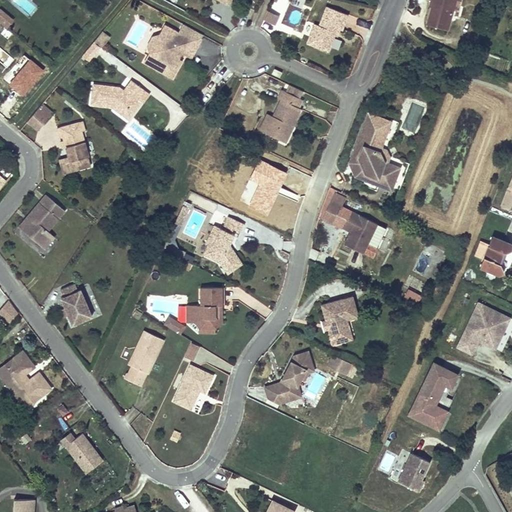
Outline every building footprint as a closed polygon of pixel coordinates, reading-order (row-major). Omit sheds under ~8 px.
[(447,30),(455,0),(430,0),(430,1),(433,2),(432,6),(426,24),(447,30)] [(341,29),(347,14),(326,6),(319,25),(314,24),(310,36),(321,40),(318,47),(328,51),(334,35),(337,27),(339,29),(341,29)] [(14,19),(0,7),(0,21),(7,27),(14,19)] [(263,18),(275,24),(279,15),(267,9),(263,18)] [(191,57),(198,44),(165,26),(160,35),(162,42),(157,50),(150,53),(145,62),(172,76),(180,61),(177,59),(181,51),(191,57)] [(109,36),(102,31),(100,34),(106,39),(109,36)] [(100,46),(106,39),(100,34),(94,42),(100,46)] [(162,42),(160,35),(152,36),(147,46),(150,53),(157,50),(162,42)] [(318,47),(321,40),(310,36),(307,43),(318,47)] [(92,57),(100,46),(94,42),(86,51),(92,57)] [(89,61),(92,57),(86,51),(82,55),(89,61)] [(279,77),(281,72),(274,69),(271,73),(279,77)] [(136,100),(144,89),(131,80),(124,90),(119,87),(93,84),(91,104),(112,106),(112,104),(115,105),(126,112),(135,99),(136,100)] [(287,84),(285,89),(301,96),(303,90),(287,84)] [(292,126),(301,109),(298,107),(302,99),(294,95),(282,90),(278,98),(281,100),(273,116),(265,133),(281,140),(289,124),(292,126)] [(12,92),(0,105),(0,110),(9,118),(23,102),(12,92)] [(128,118),(140,102),(136,100),(135,99),(126,112),(115,105),(112,104),(112,106),(128,118)] [(47,115),(50,111),(42,104),(36,110),(32,115),(43,124),(49,117),(47,115)] [(265,133),(273,116),(268,113),(260,130),(265,133)] [(399,167),(383,161),(383,160),(379,152),(390,122),(368,113),(353,154),(364,179),(365,179),(371,182),(378,184),(391,189),(399,167)] [(43,124),(32,115),(27,121),(38,130),(43,124)] [(81,131),(79,123),(57,129),(60,137),(63,136),(64,140),(69,157),(70,161),(67,167),(68,172),(91,165),(81,131)] [(285,142),(292,126),(289,124),(281,140),(285,142)] [(389,156),(385,149),(379,152),(383,160),(389,158),(389,156)] [(364,179),(353,154),(350,163),(355,176),(364,179)] [(70,161),(69,157),(59,159),(63,173),(68,172),(67,167),(70,161)] [(511,175),(501,204),(511,208),(511,175)] [(378,184),(371,182),(365,179),(362,185),(376,190),(378,184)] [(318,216),(334,223),(346,194),(330,187),(318,216)] [(47,230),(65,210),(47,195),(29,215),(31,217),(21,229),(41,246),(52,233),(47,230)] [(350,231),(358,214),(351,211),(343,228),(350,231)] [(377,248),(386,228),(358,214),(350,231),(344,244),(363,253),(367,243),(377,248)] [(21,229),(31,217),(29,215),(19,227),(21,229)] [(229,245),(234,234),(230,233),(232,228),(240,232),(244,224),(229,217),(223,229),(215,225),(206,243),(208,244),(204,254),(220,262),(225,268),(234,262),(228,252),(226,251),(223,250),(225,246),(228,247),(229,245)] [(44,248),(54,236),(52,233),(41,246),(44,248)] [(511,246),(506,233),(496,238),(492,236),(480,267),(498,274),(500,274),(502,273),(508,268),(510,265),(511,260),(511,246)] [(227,272),(241,263),(229,245),(228,247),(226,251),(228,252),(234,262),(225,268),(227,272)] [(316,260),(319,251),(312,248),(308,257),(316,260)] [(92,316),(81,289),(78,290),(75,283),(61,289),(64,297),(61,298),(72,324),(92,316)] [(219,315),(219,305),(222,305),(222,287),(200,287),(200,305),(194,305),(194,322),(198,327),(206,326),(210,323),(215,329),(222,322),(222,318),(219,315)] [(419,301),(422,293),(409,289),(406,297),(419,301)] [(345,318),(358,314),(352,296),(321,305),(325,320),(325,322),(328,330),(332,345),(346,341),(344,333),(346,326),(344,321),(345,318)] [(0,307),(0,313),(8,322),(19,312),(7,300),(0,307)] [(498,342),(509,318),(478,303),(464,334),(457,347),(471,354),(478,341),(482,343),(485,335),(498,342)] [(358,317),(358,314),(345,318),(344,321),(346,326),(344,333),(346,341),(353,339),(348,320),(358,317)] [(215,333),(215,329),(210,323),(206,326),(198,327),(198,333),(215,333)] [(148,373),(164,339),(144,330),(136,348),(138,349),(136,352),(133,354),(130,361),(132,366),(128,373),(127,374),(124,378),(140,386),(146,373),(148,373)] [(495,348),(498,342),(485,335),(482,343),(495,348)] [(190,341),(184,355),(194,360),(200,346),(190,341)] [(25,374),(35,367),(23,351),(0,367),(0,374),(25,408),(51,388),(39,372),(29,380),(25,383),(20,378),(25,374)] [(298,385),(301,378),(306,369),(313,367),(308,351),(294,355),(280,382),(265,387),(268,398),(279,404),(285,402),(283,396),(294,393),(298,385)] [(332,354),(326,365),(346,375),(352,364),(332,354)] [(205,392),(213,375),(190,365),(173,401),(190,409),(197,394),(195,393),(197,389),(199,390),(205,392)] [(437,431),(462,380),(433,366),(408,417),(437,431)] [(304,380),(308,372),(314,370),(313,367),(306,369),(301,378),(304,380)] [(25,383),(29,380),(25,374),(20,378),(25,383)] [(301,396),(298,385),(294,393),(283,396),(285,402),(301,396)] [(63,431),(69,427),(63,418),(57,422),(63,431)] [(172,429),(169,438),(177,441),(180,431),(172,429)] [(65,446),(75,438),(70,432),(60,440),(65,446)] [(103,460),(94,448),(92,449),(90,446),(91,445),(82,433),(75,438),(65,446),(86,473),(103,460)] [(418,494),(422,484),(420,483),(429,465),(410,456),(397,484),(418,494)] [(33,511),(34,499),(14,499),(12,511),(33,511)] [(293,511),(294,511),(272,500),(266,511),(293,511)]
